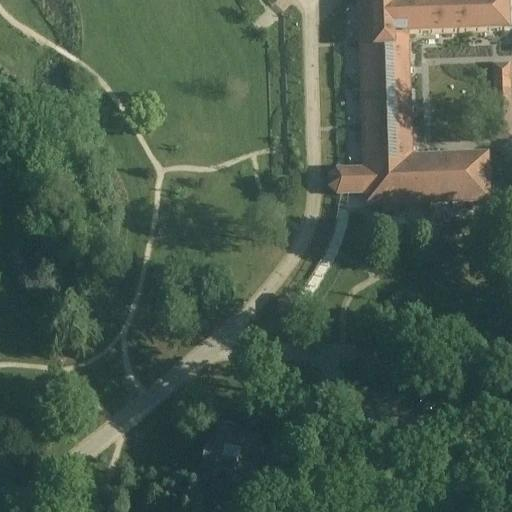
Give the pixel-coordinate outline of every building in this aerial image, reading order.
[(511,0),(359,0),(366,174),(337,175),(331,181),(331,189),(337,195),(341,195),(366,194),(367,208),(369,208),(369,206),(380,206),(384,213),(394,213),(397,205),(487,202),(485,158),(409,161),(406,69),(409,69),(408,36),(488,34),(506,33),(508,33),(508,31),(511,30),(511,0)] [(511,117),(510,66),(491,67),(494,144),(511,142),(511,117)] [(311,306),(322,277),(311,273),(300,302),(311,306)] [(205,458),(203,476),(230,480),(230,484),(233,487),(236,488),(240,487),(242,484),(247,484),(247,480),(255,481),(256,476),(267,477),(270,454),(259,452),(260,446),(236,443),(236,439),(217,437),(213,459),(205,458)] [(293,461),(292,471),(304,473),(306,462),(293,461)]
